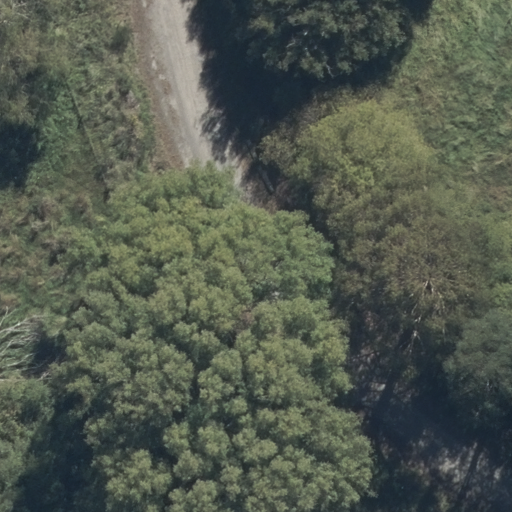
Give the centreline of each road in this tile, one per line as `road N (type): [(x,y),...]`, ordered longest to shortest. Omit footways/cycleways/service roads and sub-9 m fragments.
road 1 (unclassified): [(414,511),(374,405),(229,156),(160,0)]
road 2 (track): [(511,490),(374,405)]
